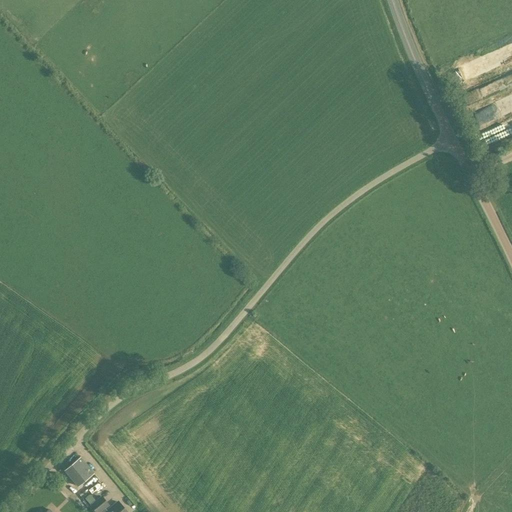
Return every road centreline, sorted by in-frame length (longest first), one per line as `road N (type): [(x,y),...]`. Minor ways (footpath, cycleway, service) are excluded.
road 1 (unclassified): [(0,505),(123,385),(198,350),(346,201),(451,139)]
road 2 (tertiary): [(451,139),(393,0)]
road 3 (tertiary): [(511,265),(451,139)]
